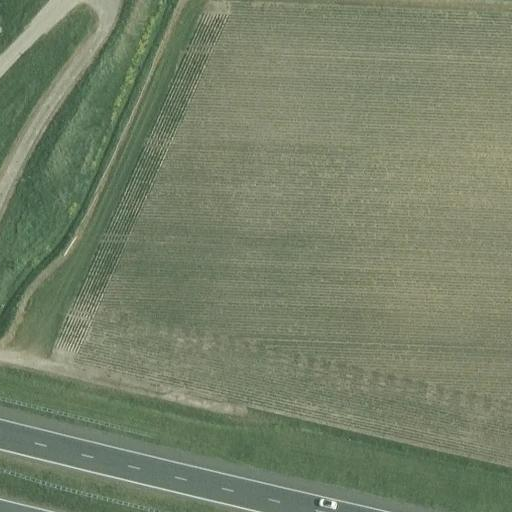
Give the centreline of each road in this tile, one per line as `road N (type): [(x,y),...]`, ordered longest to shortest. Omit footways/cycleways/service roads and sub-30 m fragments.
road 1 (motorway): [(326,511),(0,431)]
road 2 (track): [(0,354),(275,415)]
